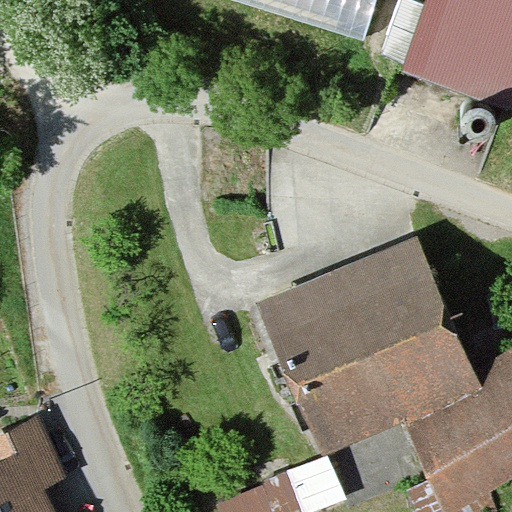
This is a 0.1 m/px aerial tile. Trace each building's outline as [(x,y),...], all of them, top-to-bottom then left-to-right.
[(389,0),(260,0),(378,36),(389,0)] [(411,45),(416,0),(393,0),(388,42),(411,45)] [(511,98),(511,0),(423,0),(402,56),(511,98)] [(438,240),(290,302),(350,445),(427,414),(497,382),(438,240)] [(511,375),(497,382),(427,414),(462,493),(511,471),(511,375)] [(335,452),(221,493),(227,511),(316,511),(352,499),(335,452)] [(64,511),(39,454),(0,471),(0,511),(64,511)]
